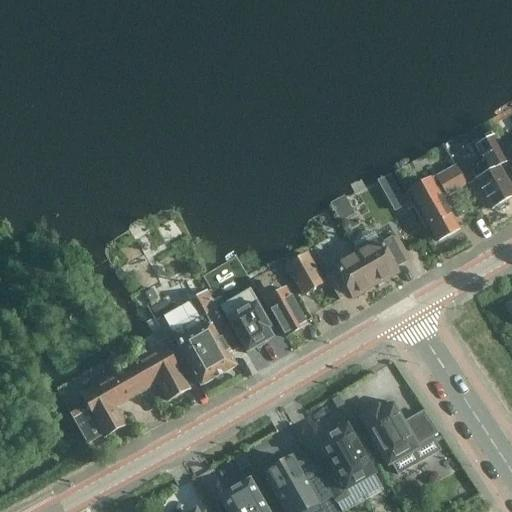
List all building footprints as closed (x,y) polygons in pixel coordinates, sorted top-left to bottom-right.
[(471,174),(462,179),(466,187),(475,181),(492,210),(511,198),(511,193),(499,170),(509,164),(492,133),(473,144),(483,161),(471,174)] [(445,196),(447,198),(466,187),(462,179),(455,166),(405,194),(416,213),(420,210),(438,243),(458,232),(440,199),(445,196)] [(407,205),(402,196),(391,178),(391,176),(377,182),(378,183),(394,212),(406,205),(407,205)] [(351,245),(356,254),(375,287),(397,274),(394,269),(405,263),(391,238),(380,245),(373,232),(351,245)] [(375,287),(356,254),(333,267),(336,270),(325,276),(339,301),(350,295),(352,299),(375,287)] [(307,255),(286,267),(302,296),(323,284),(307,255)] [(285,338),(301,329),(306,326),(285,290),(273,297),(265,282),(255,288),(268,312),(269,311),(285,338)] [(249,291),(219,308),(246,355),(272,340),(266,331),(271,328),(249,291)] [(200,386),(200,387),(235,368),(235,367),(226,352),(236,347),(238,350),(239,350),(206,292),(189,302),(199,320),(171,336),(200,386)] [(149,330),(156,341),(158,340),(160,343),(165,340),(157,326),(149,330)] [(81,396),(89,410),(105,438),(124,427),(113,408),(157,382),(168,402),(188,390),(164,349),(81,396)] [(363,417),(360,419),(388,468),(392,465),(398,475),(418,464),(413,453),(417,451),(415,447),(437,434),(423,413),(402,425),(389,402),(374,411),(371,409),(363,413),(363,417)] [(320,477),(335,505),(349,497),(346,492),(373,476),(346,428),(343,429),(341,424),(328,432),(331,436),(317,444),(332,470),(320,477)] [(339,511),(319,477),(307,484),(296,464),(284,471),(281,465),(278,466),(274,459),(259,467),(284,511),(339,511)] [(265,511),(249,482),(219,499),(226,511),(265,511)] [(409,487),(395,495),(401,507),(416,500),(409,487)]
